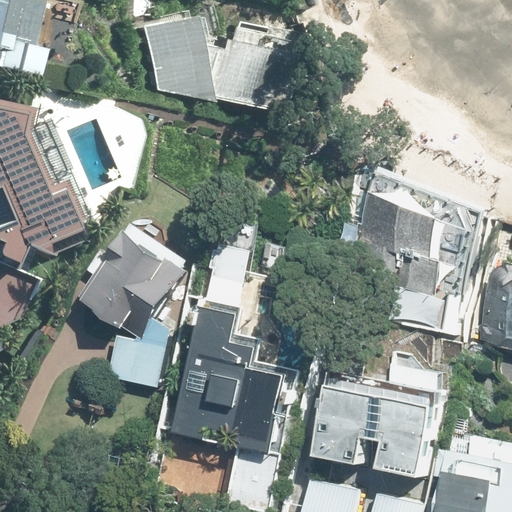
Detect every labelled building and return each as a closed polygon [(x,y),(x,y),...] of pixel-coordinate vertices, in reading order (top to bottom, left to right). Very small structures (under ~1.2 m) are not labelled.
[(0,0),(0,63),(39,72),(45,44),(33,41),(42,0),(0,0)] [(196,46),(188,9),(139,21),(154,86),(208,97),(207,94),(280,108),(291,48),(218,33),(215,45),(196,46)] [(0,251),(13,257),(20,239),(48,251),(50,247),(83,233),(58,174),(44,180),(22,129),(28,102),(0,95),(0,251)] [(406,283),(446,293),(456,255),(449,253),(460,212),(383,183),(369,238),(414,250),(406,283)] [(115,374),(166,384),(178,325),(164,316),(195,268),(130,226),(85,294),(144,332),(143,335),(124,331),(115,374)] [(501,273),(488,339),(511,343),(511,261),(511,262),(506,266),(501,273)] [(470,305),(417,287),(406,318),(460,336),(470,305)] [(215,295),(184,429),(246,444),(233,500),(277,510),(311,367),(264,357),(269,335),(244,329),(250,303),(215,295)] [(447,398),(344,377),(329,450),(371,459),(377,432),(395,436),(389,463),(431,471),(447,398)] [(433,497),(430,511),(511,511),(511,456),(446,445),(436,498),(433,497)] [(317,477),(309,511),(360,511),(366,487),(317,477)] [(375,511),(429,511),(432,500),(380,489),(375,511)]
